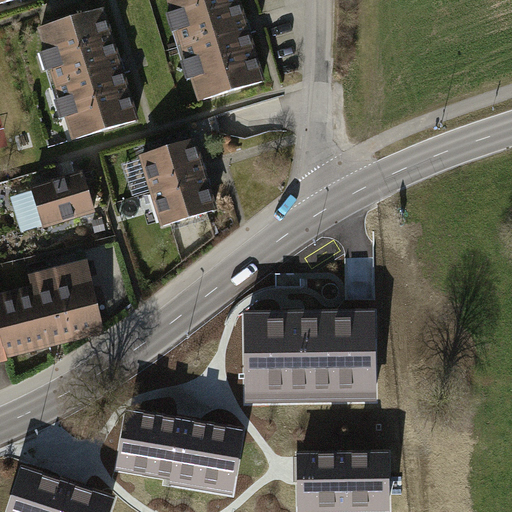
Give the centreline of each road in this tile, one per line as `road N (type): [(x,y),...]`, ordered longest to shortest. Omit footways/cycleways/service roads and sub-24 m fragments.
road 1 (primary): [(326,208),(112,367),(0,422)]
road 2 (residential): [(326,208),(323,0)]
road 3 (primary): [(511,130),(326,208)]
